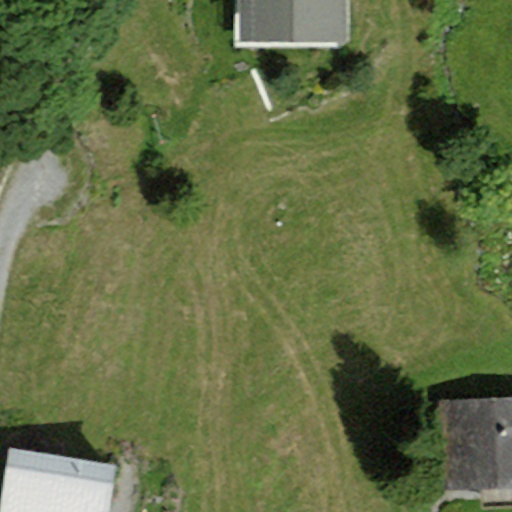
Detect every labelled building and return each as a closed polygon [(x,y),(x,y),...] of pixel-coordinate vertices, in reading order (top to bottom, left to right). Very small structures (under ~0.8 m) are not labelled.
[(334,24),(248,24),(247,0),(232,0),(233,44),(334,44),(334,24)] [(247,0),(248,24),(334,24),(333,0),(247,0)] [(453,437),(454,472),(511,470),(511,402),(452,404),(453,437)] [(511,470),(454,472),(453,437),(443,437),(445,484),(511,482),(511,470)] [(98,511),(105,464),(9,450),(0,511),(98,511)]
